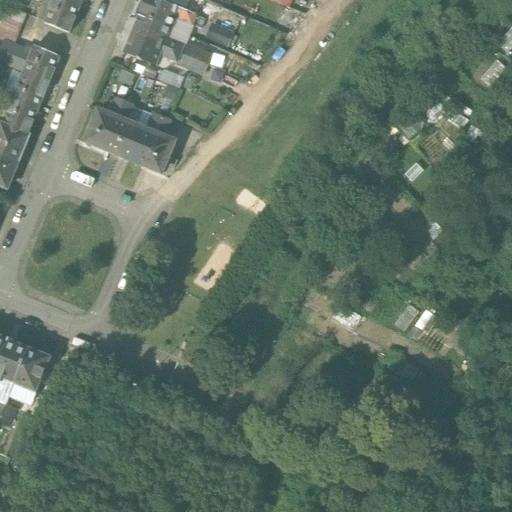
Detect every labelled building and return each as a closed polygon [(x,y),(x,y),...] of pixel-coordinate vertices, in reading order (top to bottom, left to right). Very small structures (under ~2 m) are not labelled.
[(80,7),(62,0),(53,0),(53,1),(51,0),(44,0),(37,19),(45,22),(44,24),(69,34),(80,7)] [(196,16),(157,0),(143,0),(138,14),(138,15),(171,28),(175,19),(191,26),(192,26),(196,16)] [(198,0),(190,0),(187,8),(194,11),(198,0)] [(271,0),(267,10),(298,23),(307,4),(297,0),(271,0)] [(26,15),(7,7),(3,17),(3,18),(22,25),(26,15)] [(171,28),(138,15),(137,16),(139,17),(132,34),(180,54),(184,45),(167,38),(171,28)] [(205,20),(196,16),(192,26),(191,26),(195,28),(195,27),(200,30),(205,20)] [(22,25),(3,18),(0,25),(0,27),(18,35),(22,25)] [(233,34),(214,26),(208,39),(227,47),(233,34)] [(18,35),(0,27),(0,39),(14,45),(18,35)] [(180,54),(132,34),(124,53),(155,67),(160,56),(177,63),(180,54)] [(250,41),(234,35),(229,48),(244,54),(250,41)] [(60,58),(35,47),(32,53),(22,49),(14,70),(48,85),(60,58)] [(231,61),(213,53),(207,65),(225,73),(231,61)] [(207,65),(180,54),(177,63),(176,65),(202,76),(207,65)] [(48,85),(14,70),(3,95),(13,100),(38,111),(48,85)] [(136,99),(127,95),(124,102),(133,106),(136,99)] [(109,116),(98,111),(85,143),(105,151),(118,119),(124,102),(116,99),(109,116)] [(38,111),(13,100),(3,125),(2,126),(27,136),(38,111)] [(124,102),(118,119),(105,151),(123,158),(136,127),(127,123),(133,106),(124,102)] [(136,127),(123,158),(142,166),(162,118),(153,114),(146,131),(136,127)] [(162,118),(142,166),(161,174),(174,143),(164,138),(171,121),(162,118)] [(27,136),(2,126),(3,125),(1,125),(1,126),(0,125),(0,155),(18,163),(29,137),(27,136)] [(18,163),(0,155),(0,186),(7,190),(18,163)] [(410,303),(400,326),(412,331),(422,308),(410,303)] [(0,337),(0,360),(8,341),(0,337)] [(382,365),(390,349),(373,340),(365,356),(382,365)] [(29,350),(8,341),(0,360),(0,383),(2,384),(3,380),(14,385),(29,350)] [(294,349),(288,364),(328,381),(344,346),(333,341),(324,362),(294,349)] [(51,359),(29,350),(14,385),(36,394),(51,359)] [(50,401),(40,396),(31,415),(42,420),(50,401)]
